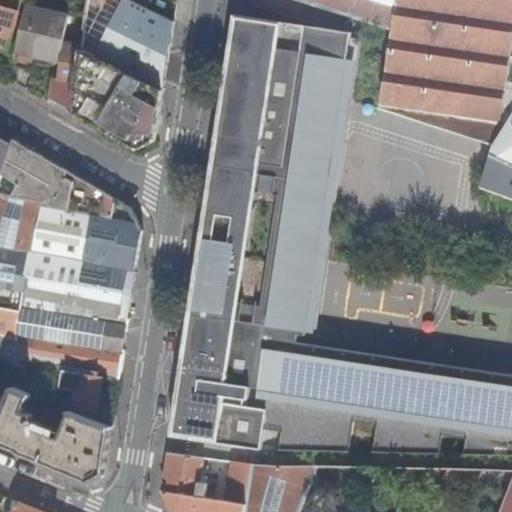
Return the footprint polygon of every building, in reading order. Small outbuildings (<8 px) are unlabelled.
[(22,0),(0,0),(0,47),(7,50),(22,0)] [(132,0),(89,0),(86,19),(83,44),(164,86),(169,59),(174,21),(132,0)] [(398,0),(307,0),(394,28),(398,0)] [(511,0),(398,0),(394,28),(385,87),(382,108),(497,144),(511,119),(511,0)] [(68,15),(26,4),(16,50),(61,62),(64,43),(68,15)] [(353,32),(317,26),(318,24),(253,4),(251,18),(236,13),(231,49),(227,76),(185,353),(172,436),(263,450),(266,430),(284,433),(278,450),(347,452),(356,422),(380,425),(372,452),(438,453),(443,435),(467,438),(462,454),(511,454),(511,372),(301,342),(302,334),(310,335),(353,32)] [(83,46),(64,43),(61,62),(60,69),(59,78),(55,78),(52,98),(73,110),(82,50),(83,46)] [(83,44),(83,46),(82,50),(164,91),(164,86),(83,44)] [(14,56),(60,69),(61,62),(16,50),(14,56)] [(141,150),(156,141),(158,126),(164,91),(82,50),(73,110),(141,150)] [(511,119),(497,144),(494,153),(511,161),(511,119)] [(0,181),(13,145),(0,137),(0,181)] [(53,163),(14,141),(13,145),(0,181),(0,246),(34,253),(53,163)] [(511,161),(494,153),(483,185),(511,195),(511,161)] [(104,374),(120,378),(124,350),(18,334),(25,300),(49,304),(47,316),(66,320),(68,307),(102,313),(99,325),(127,330),(143,227),(131,207),(104,192),(88,183),(53,163),(34,253),(0,246),(0,358),(16,365),(17,359),(38,362),(60,365),(59,373),(64,374),(62,387),(79,390),(76,406),(98,409),(104,374)] [(18,334),(124,350),(126,340),(127,330),(99,325),(102,313),(68,307),(66,320),(47,316),(49,304),(25,300),(18,334)] [(31,372),(38,362),(17,359),(16,365),(31,372)] [(26,409),(32,394),(26,391),(15,386),(10,397),(0,422),(0,441),(48,461),(91,479),(105,472),(112,426),(72,410),(64,430),(33,418),(36,413),(26,409)] [(0,422),(10,397),(0,392),(0,422)] [(246,511),(253,464),(234,462),(228,499),(207,496),(210,481),(201,479),(204,458),(169,453),(163,491),(174,511),(246,511)] [(297,511),(316,465),(253,464),(246,511),(297,511)] [(511,511),(511,483),(500,511),(511,511)] [(40,511),(19,503),(11,500),(6,511),(40,511)]
